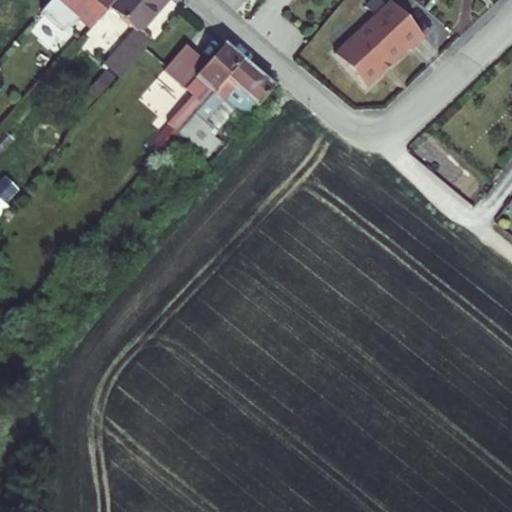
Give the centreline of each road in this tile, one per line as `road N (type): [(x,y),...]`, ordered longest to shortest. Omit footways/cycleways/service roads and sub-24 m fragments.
road 1 (residential): [(377,135),(352,132),(199,0)]
road 2 (residential): [(511,16),(377,135)]
road 3 (residential): [(377,135),(478,225)]
